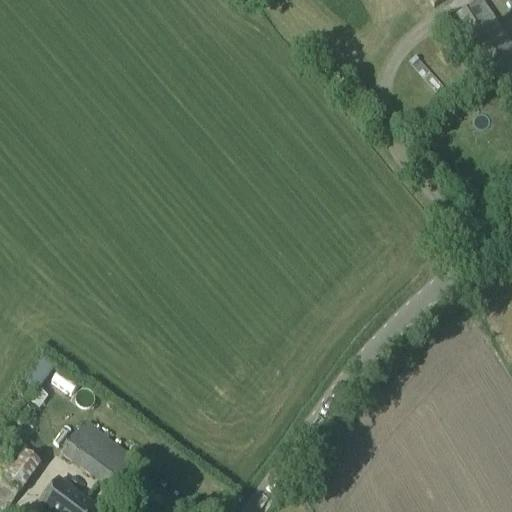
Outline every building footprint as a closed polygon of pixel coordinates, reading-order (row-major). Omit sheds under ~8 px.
[(426,0),(433,10),(447,0),(426,0)] [(511,46),(481,3),(445,29),(491,95),(511,79),(511,46)] [(41,361),(4,412),(15,420),(52,369),(41,361)] [(85,425),(62,456),(112,493),(135,461),(85,425)] [(0,486),(16,497),(18,499),(40,469),(10,447),(0,460),(0,486)] [(96,511),(56,483),(35,511),(96,511)]
